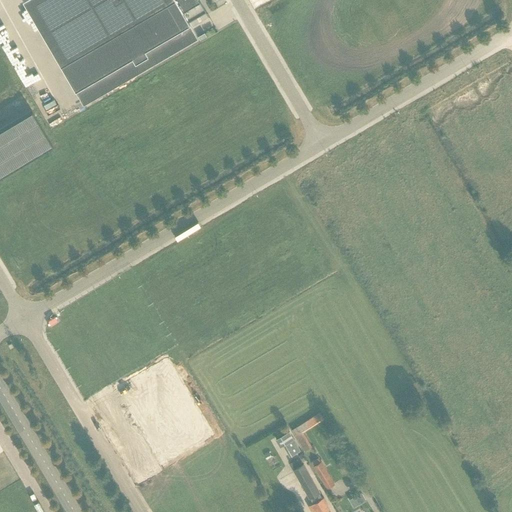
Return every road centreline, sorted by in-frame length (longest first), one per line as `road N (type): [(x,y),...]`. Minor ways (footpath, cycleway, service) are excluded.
road 1 (unclassified): [(320,144),(25,319)]
road 2 (unclassified): [(141,511),(25,319)]
road 3 (unclassified): [(511,33),(320,144)]
road 4 (unclassified): [(320,144),(235,0)]
road 5 (primary): [(74,511),(0,388)]
